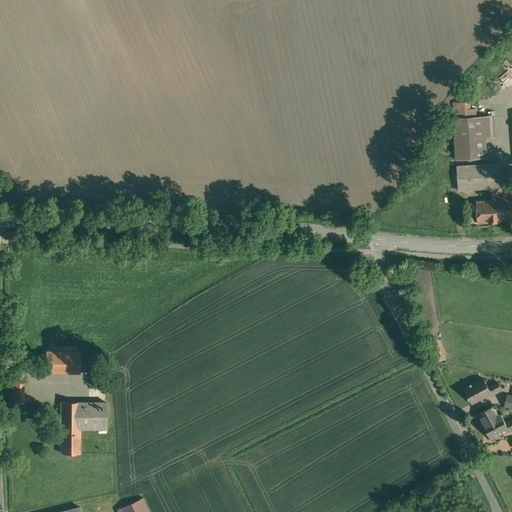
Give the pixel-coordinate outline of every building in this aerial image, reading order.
[(467,101),(452,102),(453,112),(467,112),(467,101)] [(489,115),(455,117),(457,159),(487,157),(486,137),(490,137),(489,115)] [(508,162),(458,165),(459,189),(499,187),(509,186),(510,186),(508,162)] [(509,186),(499,187),(500,199),(510,198),(509,186)] [(500,199),(478,200),(479,222),(493,221),(511,220),(511,198),(500,199)] [(81,352),(47,351),(46,371),(81,372),(81,352)] [(24,400),(24,370),(10,370),(10,400),(24,400)] [(484,378),(465,388),(473,403),(492,393),(492,395),(503,389),(498,381),(489,386),(484,378)] [(107,402),(61,402),(61,425),(62,425),(81,424),(81,428),(107,428),(107,402)] [(497,416),(492,407),(480,413),(485,423),(484,423),(492,438),(509,429),(510,430),(511,429),(511,419),(506,422),(502,413),(497,416)] [(81,424),(62,425),(62,453),(80,453),(81,428),(81,424)] [(150,511),(144,497),(118,509),(119,511),(150,511)]
